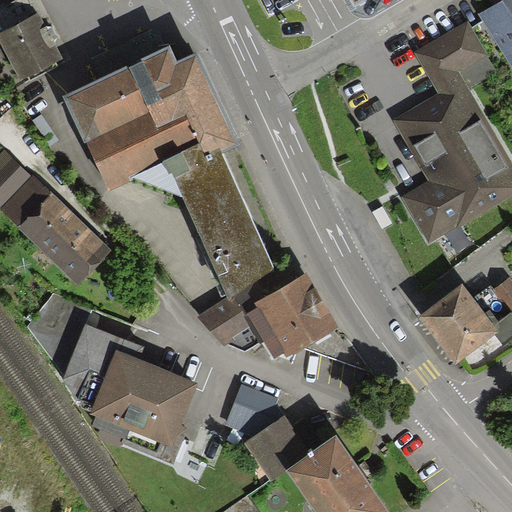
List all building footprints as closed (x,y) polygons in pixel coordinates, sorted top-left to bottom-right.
[(349,0),(355,9),(369,0),(349,0)] [(35,2),(0,19),(0,36),(22,80),(64,60),(35,2)] [(511,64),(511,6),(487,21),(511,64)] [(199,20),(69,79),(110,167),(135,157),(188,174),(233,278),(283,252),(227,128),(245,120),(199,20)] [(428,239),(511,191),(511,174),(454,72),(484,56),(468,29),(419,56),(445,101),(402,125),(436,185),(407,202),(428,239)] [(0,149),(0,204),(71,274),(103,242),(4,145),(0,149)] [(309,263),(252,296),(288,357),(344,324),(309,263)] [(511,278),(509,275),(497,284),(511,303),(511,278)] [(505,334),(511,328),(511,307),(511,306),(493,318),(462,276),(423,304),(457,348),(494,320),(505,334)] [(261,335),(233,293),(205,312),(233,354),(261,335)] [(91,312),(71,365),(106,378),(96,406),(171,434),(195,371),(139,350),(146,332),(91,312)] [(292,411),(244,443),(270,481),(286,470),(317,449),(292,411)] [(317,449),(286,470),(315,511),(390,511),(336,435),(317,449)] [(256,511),(250,502),(235,511),(256,511)]
